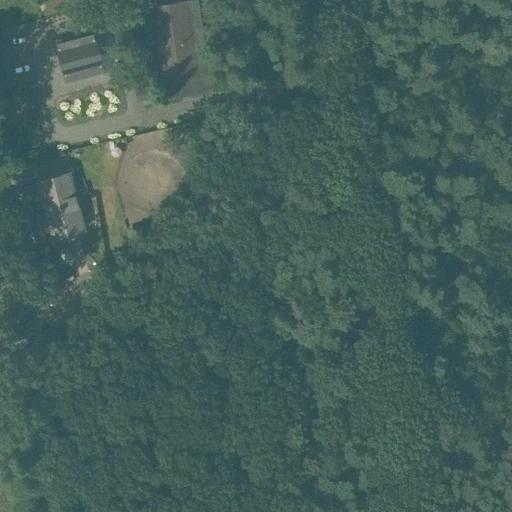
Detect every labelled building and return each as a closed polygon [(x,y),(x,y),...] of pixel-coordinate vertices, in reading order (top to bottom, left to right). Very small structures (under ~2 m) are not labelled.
[(161,4),(152,5),(163,76),(160,77),(162,94),(163,99),(213,92),(212,86),(211,80),(207,55),(194,57),(189,19),(186,0),(161,4)] [(94,32),(55,42),(66,81),(104,70),(120,66),(110,28),(94,32)] [(2,36),(0,36),(0,83),(13,80),(2,36)] [(148,86),(134,88),(137,102),(150,99),(148,86)] [(0,124),(13,123),(10,108),(0,109),(0,124)] [(84,229),(69,173),(39,181),(37,175),(19,180),(36,247),(28,249),(24,273),(5,278),(14,311),(41,304),(33,272),(61,264),(54,237),(84,229)] [(79,416),(88,456),(100,454),(91,413),(79,416)] [(144,476),(164,484),(169,474),(149,465),(144,476)]
